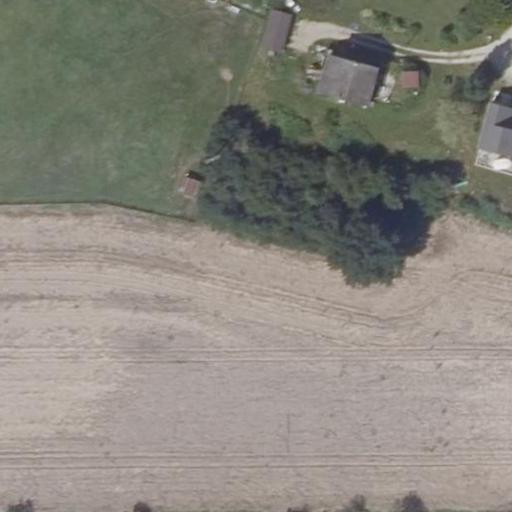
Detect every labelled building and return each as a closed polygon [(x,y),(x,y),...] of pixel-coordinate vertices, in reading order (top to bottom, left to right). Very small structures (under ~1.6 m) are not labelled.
[(269,8),(259,47),(283,53),(293,14),(269,8)] [(335,52),(332,71),(323,71),(319,88),(375,101),(383,62),(335,52)] [(419,70),(402,70),(402,87),(419,87),(419,70)] [(511,127),(511,107),(497,105),(493,124),(511,127)] [(185,176),(180,191),(196,196),(201,181),(185,176)]
